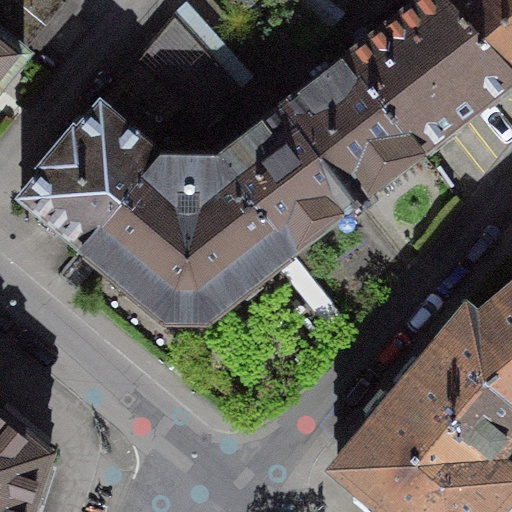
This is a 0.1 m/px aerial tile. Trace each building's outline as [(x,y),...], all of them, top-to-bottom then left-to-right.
[(0,0),(0,81),(67,0),(0,0)] [(511,79),(511,73),(445,0),(414,0),(346,53),(421,150),(422,149),(457,122),(458,123),(471,113),(482,104),(481,103),(511,79)] [(511,0),(445,0),(511,73),(511,0)] [(147,47),(119,80),(164,117),(180,105),(197,119),(239,87),(174,14),(147,47)] [(421,150),(346,53),(281,103),(356,201),(366,193),(375,186),(374,185),(415,154),(416,154),(421,150)] [(83,246),(163,152),(147,139),(164,117),(119,80),(118,81),(119,82),(102,103),(100,101),(76,129),(73,126),(57,145),(41,164),(44,166),(21,194),(52,220),(83,246)] [(347,208),(356,201),(281,103),(217,153),(292,249),(296,246),(296,245),(337,214),(338,215),(347,208)] [(292,249),(217,153),(163,152),(83,246),(84,247),(84,246),(106,264),(113,270),(112,271),(135,290),(136,289),(165,314),(165,315),(186,316),(206,316),(206,314),(237,291),(237,292),(261,274),(260,273),(290,250),(291,250),(292,249)] [(511,286),(478,315),(468,306),(439,340),(511,401),(511,286)] [(511,433),(511,401),(439,340),(336,464),(393,511),(490,511),(511,486),(511,467),(495,454),(511,433)] [(0,511),(23,511),(43,452),(0,415),(0,511)]
